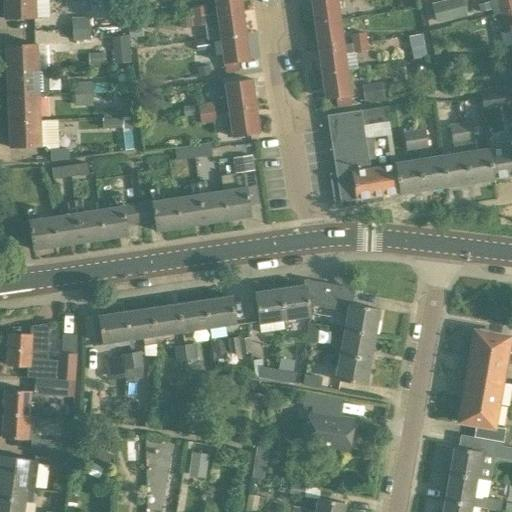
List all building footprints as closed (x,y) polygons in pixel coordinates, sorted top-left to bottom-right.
[(33,0),(3,0),(4,19),(34,18),(33,0)] [(47,13),(47,0),(36,0),(36,13),(47,13)] [(239,0),(213,0),(216,14),(241,10),(239,0)] [(310,0),(314,24),(339,21),(335,0),(310,0)] [(438,22),(467,14),(463,0),(444,0),(433,3),(438,22)] [(511,0),(496,0),(500,14),(511,10),(511,0)] [(488,2),(477,5),(479,12),(490,10),(488,2)] [(205,6),(191,8),(192,17),(207,15),(205,6)] [(219,39),(245,35),(241,10),(216,14),(207,15),(192,17),(193,26),(204,25),(206,40),(219,38),(219,39)] [(511,10),(500,14),(504,29),(509,28),(511,40),(511,10)] [(88,18),(70,18),(71,30),(89,29),(88,18)] [(191,28),(190,18),(179,19),(180,29),(191,28)] [(314,24),(317,49),(342,45),(339,21),(314,24)] [(128,38),(142,37),(141,24),(127,25),(128,38)] [(89,40),(89,29),(71,30),(71,41),(89,40)] [(350,35),(351,44),(366,42),(365,33),(350,35)] [(245,35),(219,39),(224,74),(239,72),(237,62),(248,61),(245,35)] [(321,73),(345,70),(343,54),(367,51),(366,42),(351,44),(342,45),(317,49),(321,73)] [(7,71),(37,70),(36,44),(5,45),(7,71)] [(426,57),(424,46),(410,48),(413,60),(426,57)] [(128,48),(112,49),(113,65),(130,64),(128,48)] [(88,68),(105,67),(104,54),(88,55),(88,68)] [(419,61),(414,63),(412,69),(415,74),(420,75),(425,73),(427,67),(424,62),(419,61)] [(198,66),(199,76),(210,74),(209,64),(198,66)] [(37,70),(7,71),(8,97),(38,95),(48,94),(47,69),(37,70)] [(345,70),(321,73),(324,99),(335,97),(336,107),(350,105),(349,95),(345,70)] [(227,111),(255,107),(251,79),(223,83),(227,111)] [(91,83),(73,83),(74,94),(92,94),(91,83)] [(363,101),(383,98),(381,83),(361,85),(363,101)] [(92,104),(92,94),(74,94),(74,105),(92,104)] [(38,95),(8,97),(9,122),(39,121),(38,95)] [(212,103),(197,105),(197,107),(190,108),(190,114),(198,113),(198,115),(213,112),(212,103)] [(255,107),(227,111),(231,138),(258,134),(255,107)] [(399,194),(395,164),(369,168),(367,155),(362,126),(388,122),(386,107),(360,111),(327,116),(340,202),(399,193),(399,194)] [(200,124),(215,122),(213,112),(198,115),(200,124)] [(102,118),(102,119),(78,120),(79,130),(122,129),(122,117),(102,118)] [(39,121),(9,122),(10,148),(40,147),(39,121)] [(492,180),(492,179),(487,149),(475,151),(471,122),(459,124),(468,183),(492,180)] [(468,183),(459,124),(449,125),(453,154),(441,156),(446,187),(468,183)] [(424,129),(403,132),(405,151),(427,148),(424,129)] [(175,161),(211,156),(210,149),(210,144),(174,149),(175,161)] [(492,179),(492,180),(492,178),(511,175),(511,146),(488,150),(488,149),(487,149),(492,179)] [(68,160),(67,149),(57,150),(49,150),(49,161),(68,160)] [(234,169),(254,168),(253,153),(233,154),(234,169)] [(422,190),(446,187),(441,156),(417,160),(422,190)] [(395,164),(399,194),(422,190),(417,160),(395,163),(395,164)] [(86,163),(50,169),(52,180),(88,174),(86,163)] [(255,186),(246,188),(244,175),(236,177),(237,189),(223,191),(227,221),(251,217),(249,206),(258,204),(255,186)] [(204,181),(196,183),(203,225),(227,221),(223,191),(206,194),(204,181)] [(203,225),(196,183),(189,184),(190,196),(175,198),(179,228),(203,225)] [(143,222),(154,221),(156,232),(179,228),(175,198),(159,201),(157,189),(149,190),(150,201),(140,203),(143,222)] [(126,225),(138,223),(135,204),(123,205),(121,194),(113,196),(115,208),(99,210),(104,240),(127,236),(126,225)] [(81,200),(73,201),(80,243),(104,240),(99,210),(83,213),(81,200)] [(80,243),(73,201),(65,203),(67,215),(52,217),(56,247),(80,243)] [(27,221),(18,222),(20,241),(31,239),(32,251),(56,247),(52,217),(36,220),(34,207),(25,208),(27,221)] [(308,305),(305,282),(304,283),(304,286),(279,290),(284,320),(310,316),(308,305)] [(306,282),(305,282),(308,305),(324,308),(336,310),(338,297),(351,300),(352,293),(353,290),(339,287),(338,289),(306,283),(306,282)] [(283,330),(282,320),(284,320),(279,290),(253,293),(259,333),(283,330)] [(235,324),(231,297),(203,301),(207,328),(235,324)] [(351,300),(338,297),(336,310),(335,315),(346,317),(344,329),(374,335),(378,310),(350,305),(351,300)] [(177,305),(181,332),(207,328),(203,301),(177,305)] [(155,336),(181,332),(177,305),(150,309),(155,336)] [(124,313),(128,340),(141,338),(143,347),(156,345),(155,336),(150,309),(124,313)] [(128,340),(124,313),(97,317),(101,344),(128,340)] [(307,323),(304,342),(315,344),(318,325),(307,323)] [(31,327),(30,335),(9,334),(7,365),(28,367),(27,378),(34,379),(68,381),(73,381),(74,355),(58,353),(57,362),(46,361),(48,324),(31,327)] [(478,331),(474,331),(470,354),(504,360),(508,337),(490,334),(490,330),(478,328),(478,331)] [(369,362),(374,335),(344,329),(339,357),(369,362)] [(238,340),(237,336),(226,338),(229,354),(239,353),(240,354),(238,340)] [(240,354),(251,353),(249,338),(238,340),(240,354)] [(183,345),(185,360),(195,358),(192,344),(183,345)] [(176,361),(185,360),(183,345),(174,347),(176,361)] [(142,367),(140,352),(130,353),(134,378),(141,378),(142,367)] [(123,371),(123,378),(134,378),(130,353),(108,356),(109,373),(123,371)] [(504,360),(470,354),(466,376),(501,382),(504,360)] [(369,362),(339,357),(335,381),(304,375),(302,385),(338,391),(339,381),(364,386),(369,362)] [(295,373),(262,367),(261,360),(252,361),(253,371),(254,377),(293,384),(295,373)] [(187,388),(197,390),(199,376),(189,374),(187,388)] [(501,382),(466,376),(462,399),(497,405),(501,382)] [(34,379),(33,392),(5,390),(3,415),(39,417),(40,396),(67,397),(68,381),(34,379)] [(496,424),(503,425),(511,384),(505,382),(496,424)] [(309,413),(304,445),(346,453),(352,419),(324,414),(327,397),(304,392),(300,411),(309,413)] [(502,442),(505,429),(493,427),(497,405),(462,399),(458,422),(475,425),(473,437),(502,442)] [(2,438),(26,440),(30,440),(29,450),(34,450),(63,452),(64,441),(37,439),(39,417),(3,415),(2,438)] [(256,443),(251,476),(263,478),(268,445),(256,443)] [(510,447),(495,444),(493,455),(509,458),(510,447)] [(104,469),(112,455),(98,447),(90,462),(104,469)] [(448,474),(475,479),(480,452),(453,447),(448,474)] [(33,461),(29,460),(0,455),(0,485),(33,490),(37,464),(63,465),(64,452),(63,452),(34,450),(33,461)] [(191,452),(188,476),(204,479),(208,455),(191,452)] [(475,479),(448,474),(444,500),(471,505),(471,506),(499,511),(501,501),(482,497),(481,500),(472,498),(475,479)] [(288,494),(314,498),(316,489),(305,487),(305,486),(290,483),(288,494)] [(0,511),(22,511),(24,503),(32,504),(33,490),(0,485),(0,511)] [(341,511),(343,503),(317,498),(314,511),(293,508),(291,511),(341,511)] [(469,511),(471,506),(471,505),(444,500),(441,511),(469,511)]
